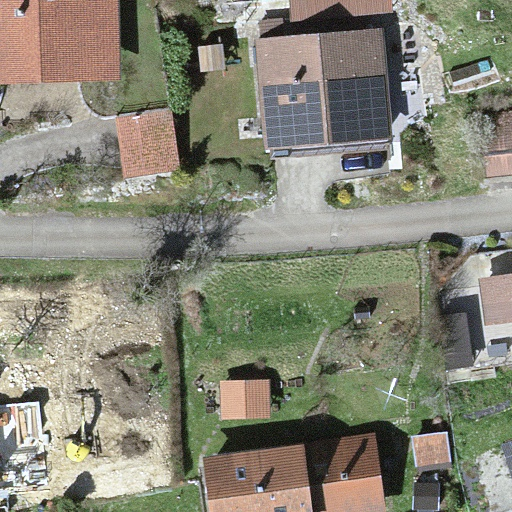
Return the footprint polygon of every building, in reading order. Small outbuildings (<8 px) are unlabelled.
[(110,0),(0,0),(0,78),(114,74),(110,0)] [(376,40),(259,49),(266,139),(383,131),(376,40)] [(175,114),(116,122),(123,172),(182,163),(175,114)] [(511,121),(481,125),(488,181),(511,178),(511,121)] [(511,277),(478,281),(483,326),(511,322),(511,277)] [(0,493),(144,482),(137,401),(0,412),(0,493)] [(378,511),(367,441),(209,465),(216,511),(378,511)]
